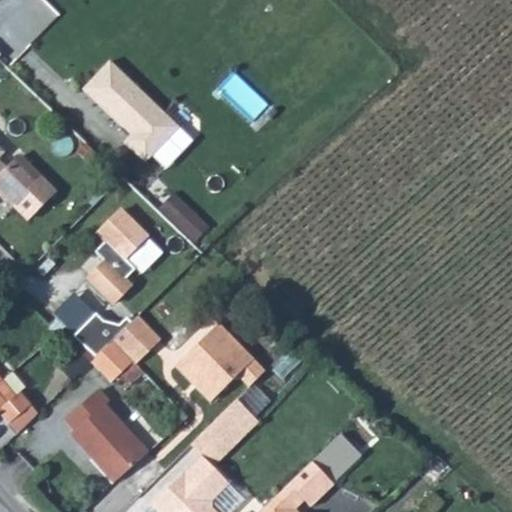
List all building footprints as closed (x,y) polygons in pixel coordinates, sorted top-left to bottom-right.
[(131,135),(124,142),(146,162),(179,127),(110,61),(83,89),(131,135)] [(0,189),(27,217),(53,190),(16,154),(2,166),(0,164),(0,189)] [(177,189),(160,206),(194,241),(212,225),(177,189)] [(152,230),(126,203),(103,226),(111,235),(101,245),(110,254),(93,272),(119,297),(136,279),(130,273),(141,263),(130,252),(152,230)] [(131,362),(134,366),(162,338),(157,334),(178,312),(160,293),(111,341),(131,362)] [(267,370),(220,325),(178,367),(214,401),(240,375),(251,385),(267,370)] [(111,341),(96,356),(90,362),(111,382),(131,362),(111,341)] [(96,356),(82,343),(65,360),(78,374),(90,362),(96,356)] [(89,460),(96,453),(119,479),(148,452),(105,405),(109,401),(99,389),(64,420),(74,432),(69,436),(89,460)] [(0,417),(6,425),(23,410),(12,397),(7,401),(0,393),(0,417)] [(200,456),(149,506),(155,511),(213,511),(210,502),(228,485),(210,467),(207,464),(252,419),(235,401),(189,446),(200,456)] [(6,425),(15,436),(31,420),(23,410),(6,425)] [(252,419),(207,464),(210,467),(256,423),(252,419)] [(89,460),(112,485),(119,479),(96,453),(89,460)] [(312,465),(281,498),(266,511),(295,511),(306,502),(314,509),(335,487),(312,465)] [(416,511),(417,511),(435,511),(444,503),(434,493),(416,511)]
